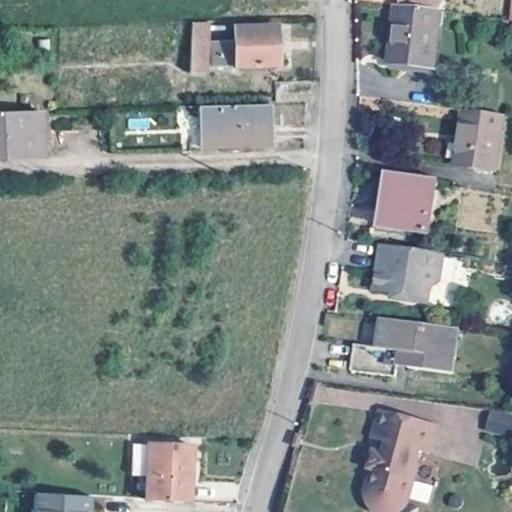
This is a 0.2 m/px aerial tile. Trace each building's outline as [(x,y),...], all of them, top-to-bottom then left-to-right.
[(440,7),(401,2),(397,1),(388,58),(431,64),(440,7)] [(207,75),(210,22),(192,22),(190,75),(207,75)] [(277,61),(275,23),(233,25),(233,39),(216,39),(217,63),(277,61)] [(314,96),(313,78),(276,79),(276,97),(314,96)] [(272,138),(270,100),(197,102),(198,142),(272,138)] [(501,111),(461,105),(452,167),(491,172),(501,111)] [(0,153),(40,152),(39,108),(0,109),(0,153)] [(431,180),(387,173),(379,228),(424,233),(431,180)] [(441,250),(379,242),(374,287),(396,290),(396,287),(407,288),(406,297),(427,300),(429,286),(438,277),(441,250)] [(462,326),(380,316),(377,344),(357,342),(354,368),(397,374),(399,364),(403,364),(456,371),(462,326)] [(433,421),(376,407),(370,435),(383,438),(380,452),(370,449),(366,466),(369,466),(365,486),(371,487),(372,495),(376,503),(383,506),(391,505),(398,502),(403,492),(406,479),(412,480),(416,461),(414,461),(416,447),(427,449),(433,421)] [(511,433),(511,413),(487,412),(485,432),(511,433)] [(383,438),(370,435),(367,449),(370,449),(380,452),(383,438)] [(193,443),(150,441),(146,496),(162,497),(190,498),(193,443)] [(407,503),(409,495),(412,480),(406,479),(403,492),(398,502),(391,505),(383,506),(376,503),(372,495),(371,487),(365,486),(365,491),(365,498),(368,503),(373,508),(380,511),(383,511),(392,511),(395,511),(401,507),(407,503)] [(35,490),(33,511),(82,511),(87,511),(88,493),(35,490)] [(418,511),(421,497),(409,495),(407,503),(404,511),(418,511)]
